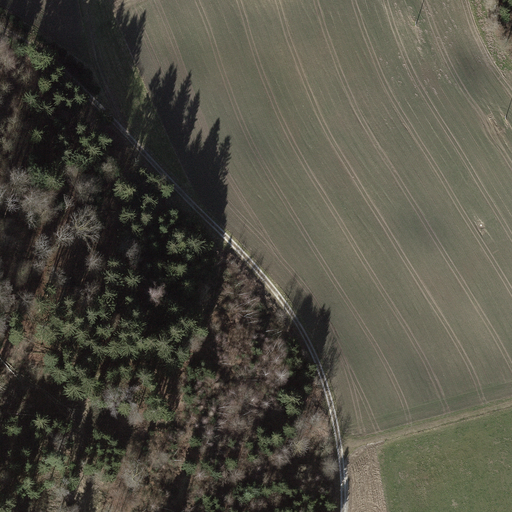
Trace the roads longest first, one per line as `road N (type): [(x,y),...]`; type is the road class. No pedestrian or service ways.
road 1 (track): [(0,28),(86,93),(299,324),(329,394),(341,511)]
road 2 (track): [(81,0),(94,60),(124,133)]
